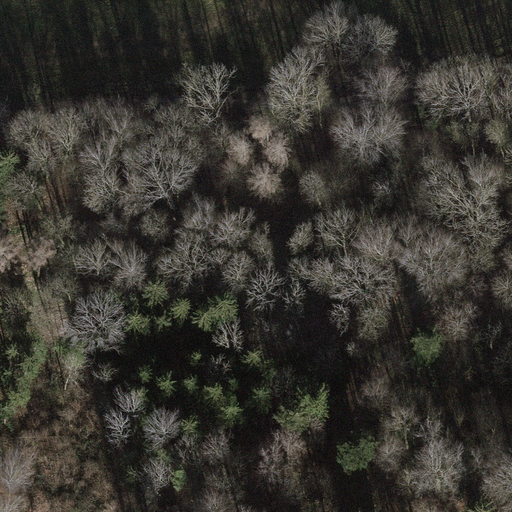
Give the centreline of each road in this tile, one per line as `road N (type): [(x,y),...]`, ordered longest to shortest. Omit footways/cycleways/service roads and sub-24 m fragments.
road 1 (track): [(0,120),(58,111),(341,106),(511,69)]
road 2 (track): [(511,276),(384,378),(197,450),(129,511)]
